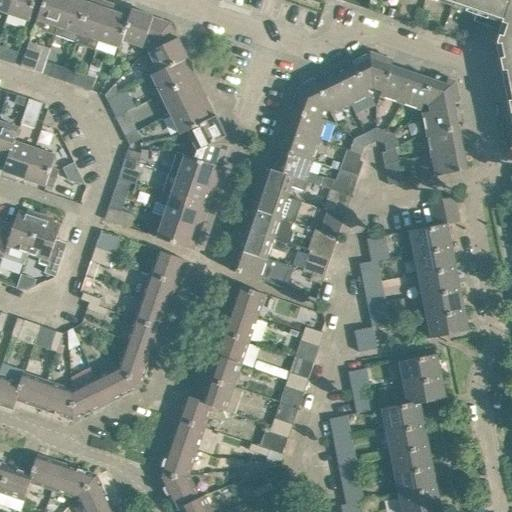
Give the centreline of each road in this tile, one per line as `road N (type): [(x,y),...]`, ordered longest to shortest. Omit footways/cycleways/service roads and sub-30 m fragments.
road 1 (residential): [(498,511),(474,385),(493,334),(466,186)]
road 2 (residential): [(491,168),(476,69),(365,32),(318,50),(271,34)]
road 3 (residential): [(321,511),(302,456),(366,207)]
road 4 (residential): [(144,482),(176,399),(153,390),(59,439)]
road 5 (residential): [(89,220),(110,161),(86,110),(0,76)]
road 6 (residential): [(0,291),(41,305),(63,296),(89,220)]
